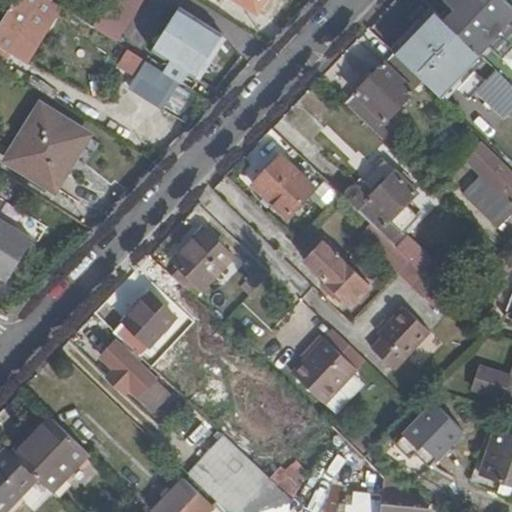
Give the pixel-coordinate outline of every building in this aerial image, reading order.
[(16,0),(0,26),(0,63),(1,65),(42,0),(16,0)] [(105,0),(91,30),(119,43),(140,0),(105,0)] [(239,0),(258,11),(265,0),(239,0)] [(444,21),(479,55),(489,44),(500,55),(511,42),(511,24),(510,23),(511,20),(511,7),(504,0),(444,0),(455,10),(444,21)] [(388,48),(393,52),(432,10),(428,6),(388,48)] [(197,77),(224,36),(178,8),(152,49),(197,77)] [(432,10),(393,52),(394,54),(423,81),(440,97),(479,55),(444,21),(432,10)] [(129,76),(138,58),(122,50),(113,69),(129,76)] [(386,118),(423,81),(394,54),(346,103),(395,150),(406,138),(386,118)] [(479,55),(440,97),(444,101),(456,89),(471,103),(489,83),(474,69),(483,59),(479,55)] [(41,104),(7,159),(56,190),(91,135),(41,104)] [(511,170),(482,141),(466,158),(511,203),(511,170)] [(282,156),(254,184),(288,217),(316,188),(282,156)] [(376,228),(393,244),(421,215),(407,202),(418,191),(396,170),(371,195),(366,190),(360,187),(355,187),(349,189),(346,194),(346,199),(376,228)] [(0,276),(9,282),(34,241),(0,219),(0,276)] [(181,267),(173,276),(195,297),(234,257),(204,228),(174,260),(181,267)] [(393,244),(376,228),(364,240),(401,275),(413,262),(393,244)] [(497,247),(485,236),(466,255),(471,260),(483,261),(497,247)] [(353,305),(371,286),(325,242),(307,260),(353,305)] [(271,272),(253,256),(245,264),(253,271),(241,284),(251,292),(271,272)] [(448,319),(459,307),(413,262),(401,275),(448,319)] [(476,323),(486,285),(472,282),(468,297),(461,296),(459,307),(476,323)] [(152,295),(115,333),(138,355),(152,340),(175,316),(152,295)] [(395,352),(385,361),(406,383),(444,347),(419,321),(391,349),(395,352)] [(328,337),(295,371),(327,402),(361,369),(328,337)] [(152,340),(138,355),(153,369),(167,354),(152,340)] [(153,369),(138,355),(135,359),(116,342),(103,356),(116,368),(109,376),(125,391),(130,385),(138,393),(152,378),(148,374),(153,369)] [(202,387),(167,354),(153,369),(188,402),(202,387)] [(511,399),(511,375),(481,365),(474,387),(511,399)] [(171,395),(152,378),(138,393),(157,410),(171,395)] [(416,452),(430,466),(465,430),(436,401),(396,442),(411,457),(416,452)] [(53,417),(15,456),(38,478),(50,490),(88,450),(53,417)] [(482,474),(496,428),(486,425),(469,480),(508,493),(511,484),(482,474)] [(511,433),(496,428),(482,474),(511,484),(511,483),(511,433)] [(7,449),(0,455),(0,511),(5,511),(38,478),(15,456),(7,449)] [(50,490),(58,497),(95,457),(88,450),(50,490)] [(358,511),(363,457),(334,454),(328,511),(358,511)] [(358,511),(381,511),(385,477),(364,456),(363,457),(358,511)] [(270,479),(277,486),(293,500),(310,474),(295,459),(286,469),(282,465),(270,479)] [(415,494),(385,477),(381,511),(430,511),(431,509),(414,507),(415,494)] [(153,511),(154,511),(177,511),(184,506),(190,511),(212,511),(216,508),(185,479),(153,511)] [(293,500),(277,486),(243,499),(223,481),(210,495),(228,511),(261,511),(285,503),(289,502),(293,500)] [(142,511),(147,507),(137,497),(133,501),(117,485),(106,496),(121,511),(142,511)] [(261,511),(284,511),(285,503),(261,511)]
